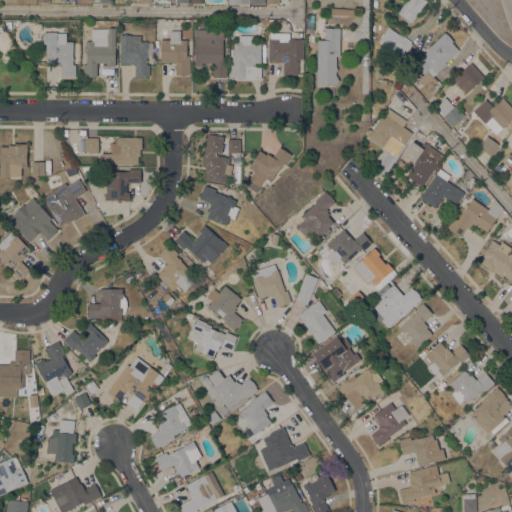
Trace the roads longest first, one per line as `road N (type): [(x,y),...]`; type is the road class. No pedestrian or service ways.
road 1 (residential): [(172,111),(172,172),(148,220),(77,260),(46,305),(0,311)]
road 2 (residential): [(287,110),(0,109)]
road 3 (residential): [(511,351),(357,179)]
road 4 (residential): [(355,511),(348,452),(275,354)]
